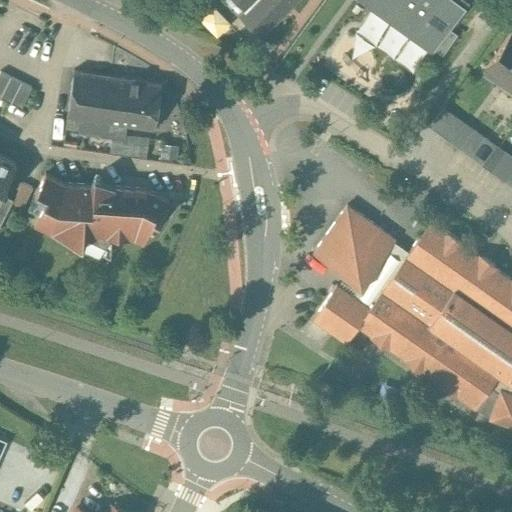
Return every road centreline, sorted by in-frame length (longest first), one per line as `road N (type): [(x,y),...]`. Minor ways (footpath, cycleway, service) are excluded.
road 1 (residential): [(223,441),(267,257),(244,121)]
road 2 (residential): [(223,441),(0,374)]
road 3 (residential): [(244,121),(214,76),(73,0)]
road 4 (residential): [(504,0),(396,153)]
road 5 (residential): [(396,153),(288,103),(244,121)]
road 6 (residential): [(72,0),(51,50),(39,147)]
road 7 (residential): [(357,511),(223,441)]
road 8 (residential): [(39,147),(183,168)]
road 9 (residential): [(511,232),(396,153)]
